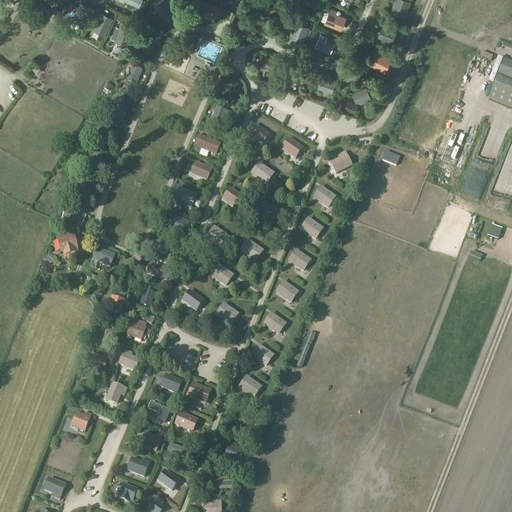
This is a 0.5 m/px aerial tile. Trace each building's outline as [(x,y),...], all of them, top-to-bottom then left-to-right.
[(165,0),(161,0),(154,4),(164,20),(174,14),(165,0)] [(201,0),(195,13),(213,21),(218,8),(201,0)] [(266,14),(271,0),(270,0),(248,0),(246,6),(266,14)] [(303,0),(302,3),(319,8),(321,0),(303,0)] [(394,0),(389,13),(402,18),(408,2),(403,0),(394,0)] [(81,3),(73,20),(84,25),(92,8),(81,3)] [(69,5),(65,8),(70,13),(74,10),(69,5)] [(325,11),(321,21),(325,22),(324,24),(341,31),(345,20),(346,18),(335,14),(337,10),(329,7),(327,12),(325,11)] [(102,13),(94,30),(105,35),(113,18),(102,13)] [(249,16),(244,14),(237,28),(251,34),(256,24),(247,21),(249,16)] [(122,23),(115,40),(127,44),(133,27),(122,23)] [(296,24),(289,40),(302,45),(305,37),(308,38),(311,30),(296,24)] [(382,27),(379,37),(383,38),(381,43),(389,46),(391,41),(394,42),(398,32),(382,27)] [(159,36),(146,31),(137,51),(151,57),(159,36)] [(321,34),(316,48),(331,53),(335,42),(327,40),(328,37),(321,34)] [(383,57),(375,54),(370,66),(384,72),(391,56),(384,54),(383,57)] [(278,75),(283,64),(259,55),(255,66),(278,75)] [(511,64),(504,61),(497,76),(511,82),(511,64)] [(290,66),(286,77),(301,82),(305,72),(290,66)] [(133,68),(128,81),(137,85),(138,81),(136,81),(141,71),(133,68)] [(511,82),(497,76),(488,100),(511,109),(511,82)] [(240,81),(229,77),(223,93),(234,97),(240,81)] [(321,78),(317,89),(331,94),(335,84),(321,78)] [(348,101),(345,109),(355,113),(358,106),(371,101),(367,89),(367,88),(352,93),(352,94),(355,103),(353,102),(348,101)] [(124,123),(132,104),(120,99),(112,118),(124,123)] [(224,130),(231,113),(218,108),(211,125),(224,130)] [(105,124),(98,140),(112,146),(118,132),(108,128),(109,125),(105,124)] [(256,124),(248,136),(264,147),(272,135),(256,124)] [(196,147),(215,155),(220,143),(201,136),(196,147)] [(289,137),(281,149),(297,160),(305,148),(289,137)] [(336,176),(353,168),(347,156),(330,164),(336,176)] [(94,161),(89,173),(105,179),(110,167),(99,163),(100,161),(95,159),(94,161)] [(205,166),(196,163),(191,175),(209,182),(215,167),(207,163),(205,166)] [(260,163),(252,175),(268,185),(276,173),(260,163)] [(84,184),(79,196),(92,202),(97,190),(84,184)] [(322,186),(313,198),(329,209),(337,197),(322,186)] [(172,202),(192,211),(198,196),(178,187),(172,202)] [(230,188),(222,199),(238,210),(246,198),(230,188)] [(264,201),(256,213),(272,224),(280,212),(264,201)] [(86,218),(67,210),(62,222),(81,230),(86,218)] [(176,217),(170,232),(178,235),(177,238),(183,241),(189,226),(191,223),(176,217)] [(309,218),(301,230),(317,241),(325,229),(309,218)] [(215,227),(207,238),(223,249),(231,238),(215,227)] [(72,233),(58,236),(59,240),(62,254),(79,249),(76,236),(73,237),(72,233)] [(249,240),(241,252),(256,263),(265,251),(249,240)] [(92,261),(90,267),(96,270),(98,264),(111,269),(116,256),(110,254),(97,248),(92,261)] [(297,250),(289,261),(304,272),(312,261),(297,250)] [(151,263),(147,273),(168,281),(172,271),(173,268),(167,266),(166,269),(151,263)] [(219,265),(211,277),(227,288),(235,276),(219,265)] [(284,282),(276,293),(292,304),(300,293),(284,282)] [(146,290),(140,306),(152,310),(155,300),(158,301),(160,295),(157,294),(146,290)] [(190,290),(182,302),(197,313),(206,301),(190,290)] [(113,301),(109,312),(121,316),(126,301),(112,296),(110,300),(113,301)] [(224,303),(216,315),(232,326),(240,315),(224,303)] [(272,313),(264,325),(279,336),(288,324),(272,313)] [(149,316),(146,322),(152,324),(155,319),(149,316)] [(129,327),(126,335),(142,341),(146,330),(146,328),(145,328),(146,325),(132,320),(131,323),(129,327)] [(101,335),(98,343),(102,344),(112,348),(119,330),(108,326),(107,330),(101,328),(98,334),(101,335)] [(260,345),(251,357),(267,368),(275,356),(260,345)] [(133,353),(124,349),(118,364),(136,371),(140,359),(131,356),(133,353)] [(93,356),(87,371),(93,373),(103,376),(110,356),(104,354),(103,359),(93,356)] [(166,375),(161,387),(177,394),(183,382),(166,375)] [(247,377),(239,388),(255,399),(263,388),(247,377)] [(187,398),(206,406),(212,390),(193,382),(187,398)] [(119,407),(125,389),(113,385),(107,402),(119,407)] [(158,420),(165,423),(171,411),(151,402),(148,409),(160,415),(158,420)] [(187,414),(182,411),(176,425),(193,433),(198,422),(186,417),(187,414)] [(77,414),(71,427),(85,433),(92,416),(84,413),(83,416),(77,414)] [(259,428),(243,419),(240,425),(256,433),(259,428)] [(155,436),(144,432),(139,445),(156,452),(163,435),(156,433),(155,436)] [(231,443),(224,459),(238,465),(244,452),(235,449),(237,445),(231,443)] [(172,444),(169,452),(182,457),(189,460),(192,452),(185,449),(172,444)] [(131,459),(127,471),(144,478),(150,463),(143,460),(142,463),(131,459)] [(165,471),(158,481),(172,492),(179,482),(165,471)] [(223,477),(214,477),(214,490),(233,489),(232,473),(223,473),(223,477)] [(48,480),(43,491),(52,495),(52,496),(60,500),(66,487),(48,480)] [(123,485),(118,489),(119,495),(119,496),(125,499),(124,501),(129,503),(130,501),(133,502),(138,491),(124,485),(123,485)] [(151,497),(143,507),(149,511),(161,511),(162,507),(163,507),(157,502),(159,500),(155,497),(153,499),(151,497)] [(212,505),(203,505),(202,511),(221,511),(221,501),(212,501),(212,505)]
